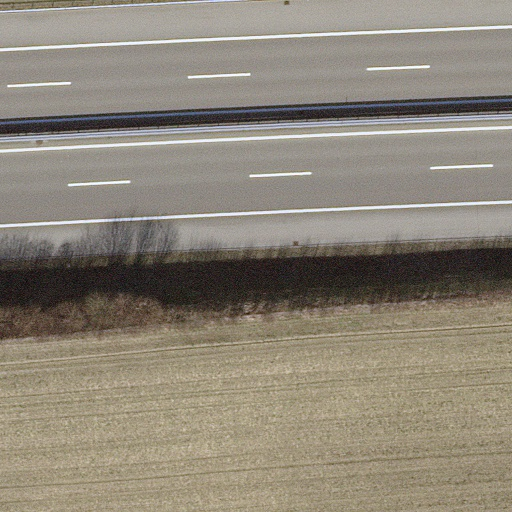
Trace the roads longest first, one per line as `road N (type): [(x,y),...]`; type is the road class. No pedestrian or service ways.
road 1 (motorway): [(511,64),(0,88)]
road 2 (motorway): [(0,190),(511,166)]
